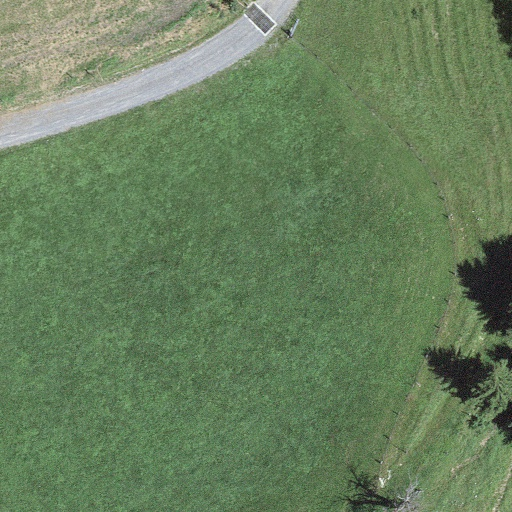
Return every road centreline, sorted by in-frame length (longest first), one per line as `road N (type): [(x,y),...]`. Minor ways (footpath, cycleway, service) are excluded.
road 1 (track): [(0,131),(207,60),(265,21),(281,0)]
road 2 (track): [(374,511),(422,459),(511,306)]
